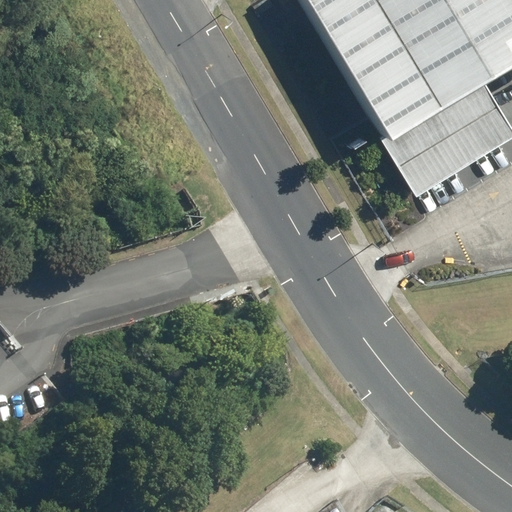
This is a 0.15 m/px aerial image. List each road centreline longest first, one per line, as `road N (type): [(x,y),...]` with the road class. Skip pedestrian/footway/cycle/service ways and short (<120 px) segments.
road 1 (tertiary): [(511,487),(383,366),(158,0)]
road 2 (unknown): [(263,511),(342,452),(428,415)]
